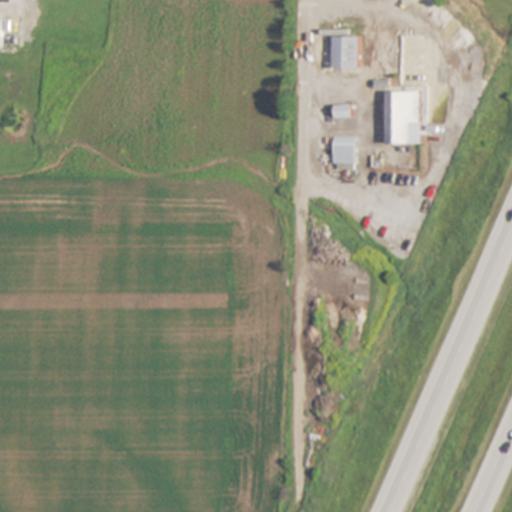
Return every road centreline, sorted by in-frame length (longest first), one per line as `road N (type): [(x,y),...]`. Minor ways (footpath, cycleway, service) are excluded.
road 1 (residential): [(306,0),(301,475)]
road 2 (motorway): [(511,225),(388,511)]
